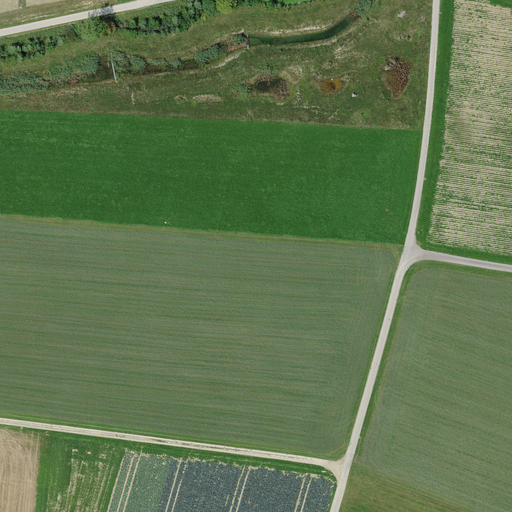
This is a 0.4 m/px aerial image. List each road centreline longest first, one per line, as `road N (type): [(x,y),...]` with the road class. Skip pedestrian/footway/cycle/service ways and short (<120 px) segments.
road 1 (track): [(437,0),(408,252),(334,511)]
road 2 (track): [(0,420),(347,466)]
road 3 (track): [(0,35),(159,0)]
